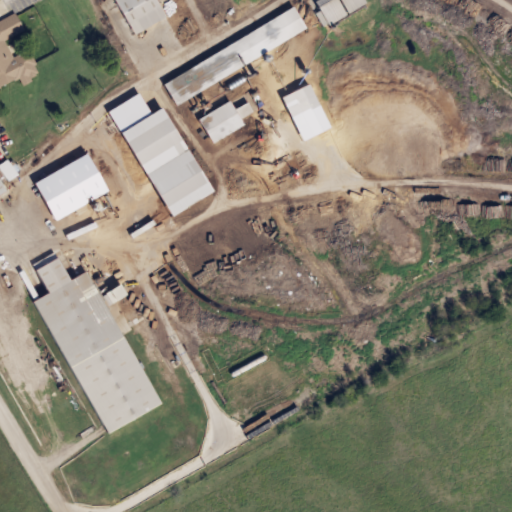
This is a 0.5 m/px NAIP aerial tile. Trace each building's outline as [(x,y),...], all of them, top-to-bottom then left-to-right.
[(156,0),(165,16),(133,33),(115,0),(156,0)] [(162,78),(295,9),(307,31),(173,100),(162,78)] [(0,20),(16,13),(24,29),(4,38),(12,56),(28,48),(40,74),(22,83),(19,76),(0,85),(0,20)] [(282,95),(309,82),(324,115),(297,127),(282,95)] [(199,117),(230,100),(235,109),(247,102),(251,108),(239,115),(244,123),(212,141),(199,117)] [(165,106),(210,192),(168,214),(123,128),(165,106)] [(34,182),(74,162),(67,148),(80,142),(86,153),(84,154),(103,195),(86,203),(75,180),(41,197),(34,182)] [(90,268),(157,405),(102,432),(37,298),(48,292),(34,263),(56,252),(69,279),(90,268)]
